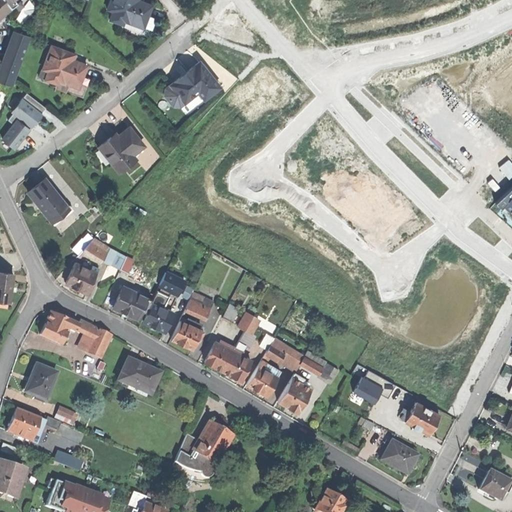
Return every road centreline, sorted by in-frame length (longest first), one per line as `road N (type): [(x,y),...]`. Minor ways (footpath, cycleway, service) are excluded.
road 1 (residential): [(422,506),(45,291)]
road 2 (residential): [(0,186),(226,0)]
road 3 (residential): [(511,270),(458,229),(315,75)]
road 4 (residential): [(511,14),(315,75)]
road 5 (residential): [(422,506),(511,332)]
